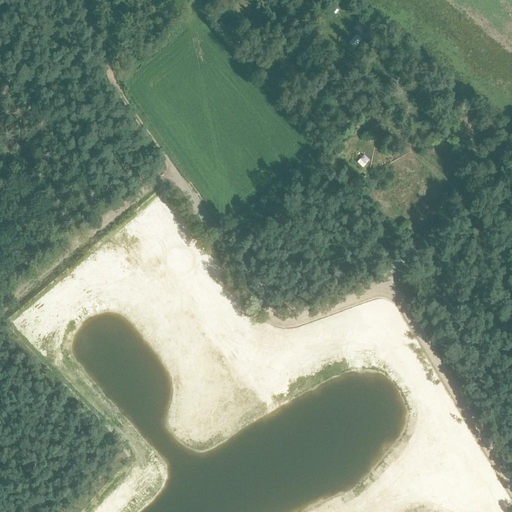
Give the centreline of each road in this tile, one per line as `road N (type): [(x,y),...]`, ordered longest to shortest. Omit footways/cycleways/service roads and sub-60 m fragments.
road 1 (track): [(75,0),(114,90),(273,325),(376,291),(392,296),(511,499)]
road 2 (track): [(385,292),(421,240),(511,171)]
